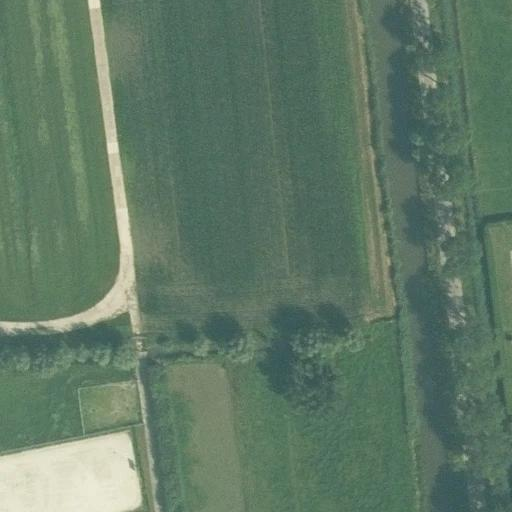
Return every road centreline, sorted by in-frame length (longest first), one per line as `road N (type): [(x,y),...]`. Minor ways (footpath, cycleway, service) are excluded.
road 1 (unclassified): [(478,511),(417,0)]
road 2 (track): [(0,326),(72,323),(107,305),(126,270),(93,0)]
